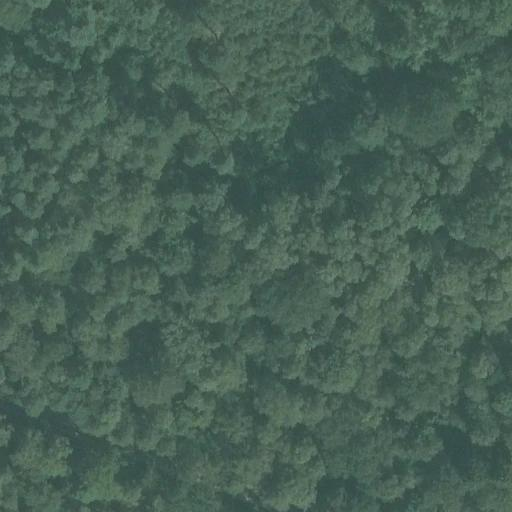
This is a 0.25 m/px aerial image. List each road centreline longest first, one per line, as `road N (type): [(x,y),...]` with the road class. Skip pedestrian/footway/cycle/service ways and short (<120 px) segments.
road 1 (track): [(511,70),(0,272)]
road 2 (track): [(313,511),(0,394)]
